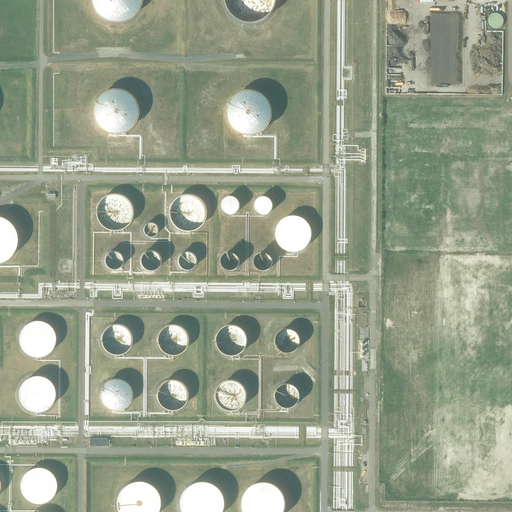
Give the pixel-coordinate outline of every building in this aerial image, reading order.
[(118,24),(120,23),(122,23),(124,22),(125,22),(127,21),(128,21),(129,20),(131,19),(132,18),(133,17),(134,16),(135,15),(137,13),(138,12),(138,11),(139,9),(140,8),(140,7),(141,5),(141,4),(141,3),(141,2),(142,2),(142,0),(141,0),(89,0),(90,1),(90,3),(90,4),(91,5),(91,6),(91,7),(92,9),(93,10),(93,11),(95,13),(95,14),(96,15),(97,16),(99,17),(100,19),(101,19),(102,20),(103,21),(105,21),(106,22),(108,23),(110,23),(112,23),(113,24),(114,24),(116,24),(117,24),(118,24)] [(224,0),(225,1),(225,2),(225,4),(226,5),(226,6),(226,7),(227,8),(227,9),(227,10),(228,11),(229,12),(229,13),(230,15),(231,16),(232,17),(233,18),(235,19),(236,20),(237,21),(239,22),(240,22),(242,23),(243,24),(245,24),(247,24),(248,25),(250,25),(252,25),(253,25),(255,24),(256,24),(258,24),(259,23),(260,23),(262,22),(263,22),(264,21),(266,20),(267,19),(269,18),(269,17),(271,15),(272,14),(272,13),(273,12),(274,11),(275,9),(275,8),(276,7),(276,6),(276,5),(276,4),(277,3),(277,2),(277,1),(277,0),(224,0)] [(503,23),(503,22),(503,21),(502,20),(502,18),(501,17),(500,16),(498,16),(497,15),(496,15),(495,15),(493,15),(492,16),(491,17),(490,18),(489,19),(489,21),(488,22),(489,24),(489,25),(490,26),(490,27),(492,28),(493,29),(494,29),(495,29),(497,29),(498,29),(500,28),(501,27),(502,26),(502,25),(503,23)] [(134,127),(135,126),(135,124),(136,123),(136,122),(137,121),(137,120),(138,119),(138,118),(138,116),(138,115),(138,113),(138,112),(138,111),(138,110),(138,109),(137,108),(137,106),(137,105),(136,104),(136,103),(135,102),(134,101),(134,100),(133,99),(132,98),(131,97),(130,97),(129,95),(128,95),(127,94),(126,94),(125,93),(124,93),(123,92),(121,92),(120,91),(118,91),(117,91),(116,91),(115,91),(114,91),(112,91),(111,92),(110,92),(108,92),(107,93),(106,93),(105,94),(104,94),(103,95),(102,96),(101,97),(100,98),(99,99),(98,100),(97,101),(96,102),(96,103),(95,104),(95,105),(95,106),(94,107),(94,108),(94,109),(93,110),(93,112),(93,113),(93,115),(93,116),(94,118),(94,119),(94,120),(94,121),(95,122),(95,123),(96,124),(96,125),(97,127),(98,128),(99,129),(100,130),(102,131),(103,132),(105,133),(106,134),(108,135),(110,135),(111,136),(113,136),(114,136),(115,136),(117,136),(119,136),(121,136),(123,135),(124,134),(125,134),(126,133),(128,132),(129,131),(130,131),(131,130),(132,129),(133,128),(134,127)] [(273,112),(273,110),(273,109),(273,108),(273,107),(272,106),(272,105),(271,104),(270,102),(270,101),(269,100),(268,99),(267,98),(266,97),(265,96),(264,95),(263,94),(262,94),(261,93),(259,93),(258,92),(257,92),(255,92),(254,91),(253,91),(251,91),(249,91),(248,91),(247,91),(245,92),(244,92),(242,93),(241,93),(240,94),(239,95),(238,95),(236,97),(235,97),(235,98),(233,100),(232,101),(231,102),(231,104),(230,105),(230,106),(229,107),(229,109),(229,110),(229,112),(229,113),(228,114),(229,115),(229,116),(229,118),(229,119),(229,120),(230,120),(230,122),(230,123),(231,124),(231,125),(232,126),(233,127),(234,128),(234,129),(235,130),(236,130),(237,131),(238,132),(239,133),(240,133),(242,134),(243,135),(244,135),(246,136),(247,136),(249,136),(251,136),(252,136),(253,136),(254,136),(255,136),(257,135),(258,135),(259,134),(261,134),(262,133),(263,132),(264,132),(265,131),(266,130),(267,129),(268,129),(269,128),(269,127),(270,126),(271,125),(271,124),(272,123),(272,121),(272,120),(273,120),(273,119),(273,117),(273,116),(273,115),(273,114),(273,113),(273,112)] [(128,227),(129,225),(130,225),(131,224),(131,223),(132,222),(132,221),(133,220),(133,219),(133,218),(133,217),(134,216),(134,214),(134,213),(134,212),(133,211),(133,210),(133,209),(133,208),(132,207),(132,206),(132,205),(131,204),(130,203),(130,202),(129,201),(128,201),(128,200),(126,199),(125,198),(124,197),(123,196),(122,196),(121,196),(119,195),(118,195),(117,195),(116,195),(115,195),(113,195),(112,195),(111,195),(110,195),(109,196),(108,196),(106,197),(105,197),(104,198),(103,199),(102,200),(101,201),(100,202),(100,203),(99,203),(98,204),(98,206),(97,207),(97,208),(97,209),(96,209),(96,211),(96,212),(96,213),(96,215),(96,216),(96,217),(97,218),(97,219),(97,220),(97,221),(98,222),(99,223),(99,224),(100,225),(101,226),(102,227),(103,228),(104,229),(106,230),(107,231),(108,231),(110,232),(111,232),(113,232),(115,232),(116,232),(117,232),(119,232),(120,232),(122,231),(124,230),(125,229),(126,229),(127,228),(128,227)] [(185,232),(186,233),(188,233),(189,233),(190,232),(191,232),(193,232),(194,231),(195,231),(196,231),(197,230),(198,229),(200,228),(201,227),(202,226),(202,225),(203,225),(204,224),(204,223),(205,221),(205,220),(206,219),(206,218),(206,217),(206,216),(206,215),(206,214),(206,212),(206,211),(206,210),(206,209),(206,208),(205,207),(205,206),(204,205),(204,204),(203,203),(202,202),(202,201),(201,201),(200,199),(199,199),(198,198),(197,198),(196,197),(195,196),(194,196),(193,196),(192,195),(191,195),(189,195),(188,195),(186,195),(185,195),(183,195),(182,196),(181,196),(180,197),(178,197),(177,198),(177,199),(176,199),(174,200),(174,201),(173,202),(172,203),(171,204),(171,205),(170,206),(170,207),(170,208),(170,209),(169,210),(169,211),(169,213),(169,214),(169,215),(169,216),(169,217),(170,219),(170,220),(170,221),(171,222),(171,223),(172,224),(173,225),(174,226),(174,227),(175,228),(176,228),(177,229),(179,230),(180,231),(181,231),(182,232),(183,232),(184,232),(185,232)] [(239,203),(239,202),(238,201),(238,200),(237,199),(236,198),(235,198),(234,198),(234,197),(233,197),(232,197),(231,197),(230,197),(229,197),(228,197),(227,198),(226,198),(225,199),(224,200),(223,201),(223,202),(222,202),(222,203),(222,204),(222,205),(222,206),(222,207),(222,208),(222,209),(223,209),(223,210),(223,211),(224,212),(225,212),(225,213),(226,213),(227,214),(228,214),(229,215),(230,215),(231,215),(232,215),(233,215),(234,214),(235,214),(236,213),(237,212),(238,212),(238,211),(239,210),(239,209),(239,208),(240,207),(240,206),(240,205),(240,204),(239,203)] [(271,211),(272,210),(272,209),(272,208),(273,208),(273,207),(273,206),(273,205),(273,204),(272,203),(272,202),(272,201),(271,200),(270,200),(270,199),(269,199),(268,198),(267,198),(266,197),(265,197),(264,197),(263,197),(262,197),(261,198),(260,198),(259,198),(258,199),(258,200),(257,200),(256,201),(256,202),(255,203),(255,204),(255,205),(255,206),(255,207),(255,208),(255,209),(256,209),(256,210),(256,211),(257,211),(257,212),(258,212),(258,213),(259,214),(260,214),(261,214),(262,215),(263,215),(264,215),(265,215),(266,215),(267,214),(268,214),(269,213),(270,213),(270,212),(271,211)] [(310,227),(310,226),(309,225),(308,224),(307,222),(306,221),(305,220),(304,219),(302,218),(301,218),(299,217),(298,217),(297,216),(295,216),(294,216),(292,216),(290,216),(289,217),(287,217),(286,218),(284,219),(283,219),(282,220),(281,221),(280,223),(279,224),(278,225),(277,226),(277,227),(277,228),(276,229),(276,230),(276,231),(276,232),(276,233),(276,234),(276,235),(276,236),(276,237),(276,238),(276,239),(277,240),(277,241),(277,242),(278,243),(278,244),(279,245),(280,245),(281,247),(282,248),(283,248),(284,249),(285,250),(286,250),(287,251),(288,251),(289,251),(290,252),(291,252),(293,252),(295,252),(296,252),(297,252),(298,251),(299,251),(300,251),(301,250),(302,250),(304,249),(305,248),(306,247),(307,246),(308,245),(309,244),(309,243),(310,242),(310,241),(310,240),(311,240),(311,239),(311,238),(311,237),(312,236),(312,234),(312,233),(312,232),(311,231),(311,230),(311,229),(311,228),(310,227)] [(2,263),(3,262),(4,262),(5,261),(7,260),(8,259),(9,259),(10,258),(11,256),(12,255),(13,254),(14,253),(14,252),(15,251),(15,250),(15,249),(16,248),(16,247),(16,246),(17,245),(17,244),(17,243),(17,242),(17,240),(17,239),(17,238),(17,236),(16,235),(16,233),(16,232),(15,231),(14,229),(14,228),(13,227),(12,226),(11,225),(10,224),(9,222),(8,222),(7,221),(6,221),(5,220),(4,219),(2,219),(1,218),(0,217),(0,263),(2,263)] [(158,231),(158,230),(158,229),(157,229),(157,228),(157,227),(156,226),(156,225),(155,225),(155,224),(154,224),(153,224),(153,223),(152,223),(151,223),(150,223),(149,223),(148,223),(147,224),(146,224),(146,225),(145,225),(145,226),(144,226),(144,227),(144,228),(143,229),(143,230),(143,231),(144,232),(144,233),(145,234),(145,235),(146,236),(147,236),(147,237),(148,237),(149,237),(150,237),(151,237),(152,237),(153,237),(154,236),(155,236),(156,235),(157,234),(157,233),(157,232),(158,231)] [(160,262),(160,261),(160,260),(160,259),(159,258),(159,257),(159,256),(158,256),(158,255),(157,254),(156,253),(155,252),(154,252),(153,252),(152,251),(151,251),(150,251),(149,251),(147,252),(146,252),(145,253),(144,253),(144,254),(143,255),(142,255),(142,256),(141,256),(141,257),(141,258),(140,259),(140,260),(140,261),(140,262),(140,263),(141,264),(141,265),(141,266),(142,267),(143,268),(144,269),(145,270),(147,271),(148,271),(150,271),(152,271),(154,271),(154,270),(155,270),(156,269),(157,268),(158,267),(159,266),(159,265),(160,264),(160,263),(160,262)] [(196,263),(196,262),(196,261),(196,260),(196,259),(196,258),(195,258),(195,256),(194,256),(194,255),(193,254),(192,253),(191,253),(190,252),(189,252),(187,251),(185,251),(184,252),(183,252),(182,253),(181,253),(180,254),(179,255),(178,256),(178,257),(177,258),(177,259),(177,260),(177,261),(177,262),(177,263),(177,264),(178,264),(178,265),(178,266),(179,267),(180,268),(181,269),(182,269),(183,270),(184,270),(185,270),(186,270),(187,270),(188,270),(189,270),(190,270),(191,269),(192,269),(192,268),(193,268),(193,267),(194,267),(194,266),(195,265),(195,264),(196,263)] [(122,263),(123,262),(123,261),(123,260),(122,259),(122,258),(122,257),(121,256),(121,255),(120,254),(119,254),(118,253),(117,253),(116,252),(115,252),(114,252),(113,252),(112,252),(111,252),(110,253),(109,253),(108,254),(107,254),(107,255),(106,256),(106,257),(105,257),(105,258),(105,259),(105,260),(104,261),(105,262),(105,263),(105,264),(105,265),(106,266),(107,267),(108,268),(109,269),(110,269),(111,270),(112,270),(113,270),(114,270),(115,270),(116,270),(117,269),(118,269),(119,268),(120,267),(121,266),(121,265),(122,265),(122,264),(122,263)] [(240,263),(240,262),(240,261),(240,260),(240,259),(240,258),(239,257),(239,256),(238,256),(238,255),(237,254),(236,254),(236,253),(235,253),(234,253),(233,252),(232,252),(231,252),(230,252),(229,252),(228,252),(227,253),(226,254),(225,254),(224,254),(224,255),(223,256),(223,257),(222,258),(222,259),(221,260),(221,261),(221,262),(221,263),(222,264),(222,265),(223,266),(223,267),(224,268),(225,269),(226,269),(227,270),(228,271),(229,271),(230,271),(231,271),(232,271),(233,271),(234,270),(235,270),(236,269),(237,269),(237,268),(238,267),(239,267),(239,266),(240,265),(240,264),(240,263)] [(273,262),(273,261),(273,260),(273,259),(272,258),(272,257),(271,256),(270,256),(270,255),(269,255),(268,254),(267,253),(266,253),(265,253),(264,253),(263,253),(262,253),(261,253),(260,254),(259,254),(258,255),(257,256),(256,257),(255,258),(255,259),(255,260),(255,261),(255,262),(255,263),(255,264),(255,265),(256,266),(256,267),(257,268),(258,268),(258,269),(259,269),(260,270),(261,271),(262,271),(263,271),(264,271),(265,271),(266,271),(267,271),(267,270),(268,270),(269,269),(270,269),(270,268),(271,268),(271,267),(272,266),(272,265),(273,264),(273,263),(273,262)] [(44,356),(45,356),(46,355),(47,354),(48,354),(49,353),(50,352),(51,352),(51,351),(52,350),(52,349),(53,348),(54,347),(54,346),(54,345),(55,344),(55,343),(55,342),(55,340),(55,339),(55,338),(55,337),(55,336),(55,335),(54,334),(54,333),(54,332),(53,331),(53,330),(52,329),(51,328),(50,327),(50,326),(49,326),(48,325),(47,324),(46,324),(45,323),(44,323),(43,322),(42,322),(41,322),(40,322),(39,321),(38,321),(37,321),(35,321),(34,322),(33,322),(32,322),(31,322),(30,323),(28,324),(27,324),(27,325),(26,325),(25,326),(24,327),(23,328),(23,329),(22,329),(22,330),(21,331),(21,332),(20,333),(20,334),(20,335),(19,336),(19,337),(19,339),(19,341),(19,342),(19,343),(20,344),(20,345),(20,346),(21,347),(21,348),(22,349),(23,350),(24,351),(25,353),(26,353),(27,354),(28,355),(29,355),(30,356),(31,356),(32,357),(33,357),(35,357),(36,357),(37,357),(39,357),(40,357),(41,357),(43,357),(44,356)] [(127,329),(127,328),(126,328),(125,327),(124,326),(123,326),(122,325),(121,325),(119,325),(118,324),(117,324),(116,324),(114,324),(113,325),(112,325),(111,325),(110,326),(108,326),(107,327),(106,328),(105,329),(104,330),(103,331),(103,332),(102,333),(102,334),(101,335),(101,336),(101,337),(100,338),(100,339),(100,340),(100,341),(100,342),(101,343),(101,344),(101,345),(101,346),(102,347),(102,348),(103,348),(103,349),(104,350),(104,351),(105,352),(106,353),(107,353),(108,354),(109,354),(110,355),(111,355),(112,355),(113,356),(114,356),(115,356),(117,356),(118,356),(119,356),(120,355),(122,355),(123,355),(124,354),(125,354),(125,353),(126,352),(127,352),(128,351),(129,350),(129,349),(130,348),(130,347),(131,346),(131,345),(131,344),(132,343),(132,342),(132,341),(132,340),(132,339),(132,338),(132,337),(131,336),(131,335),(131,334),(130,333),(129,332),(129,331),(128,330),(127,329)] [(185,350),(186,348),(186,347),(187,346),(187,345),(188,344),(188,343),(188,342),(188,341),(188,340),(188,339),(188,338),(187,337),(187,336),(187,335),(186,334),(186,333),(186,332),(185,332),(185,331),(184,330),(183,329),(182,328),(181,327),(180,327),(179,326),(177,326),(176,325),(175,325),(173,325),(172,325),(170,325),(169,325),(168,325),(167,326),(166,326),(165,327),(164,327),(163,328),(162,329),(161,329),(160,330),(159,331),(159,332),(158,333),(158,334),(157,335),(157,336),(157,337),(156,338),(156,339),(156,340),(156,341),(156,342),(157,343),(157,344),(157,345),(157,346),(158,347),(158,349),(159,350),(160,351),(161,352),(162,353),(163,354),(164,354),(165,355),(167,355),(168,356),(169,356),(171,356),(172,356),(174,356),(175,356),(177,356),(178,355),(179,355),(180,354),(182,353),(183,352),(184,351),(185,350)] [(246,333),(245,332),(245,331),(244,330),(243,329),(242,328),(240,327),(239,326),(238,326),(237,325),(236,325),(234,325),(233,325),(231,325),(230,325),(229,325),(228,325),(227,326),(225,326),(224,327),(223,328),(222,329),(221,330),(220,331),(219,331),(219,332),(219,333),(218,333),(218,334),(217,335),(217,336),(217,337),(217,338),(217,339),(216,340),(216,341),(217,342),(217,343),(217,344),(217,345),(217,346),(218,347),(218,348),(219,349),(220,350),(220,351),(221,352),(222,352),(223,353),(224,354),(225,355),(226,355),(227,355),(228,356),(229,356),(230,356),(232,356),(233,356),(234,356),(235,356),(236,356),(237,355),(238,355),(239,355),(240,354),(242,353),(243,352),(244,351),(245,350),(245,349),(246,348),(247,347),(247,346),(247,345),(248,344),(248,343),(248,342),(248,341),(248,340),(248,339),(248,338),(248,337),(247,336),(247,335),(247,334),(246,333)] [(298,332),(297,331),(296,331),(296,330),(295,330),(294,329),(293,329),(292,328),(291,328),(290,328),(289,328),(287,328),(286,328),(285,329),(284,329),(283,329),(282,330),(281,331),(280,331),(279,332),(278,334),(277,334),(277,335),(276,336),(276,337),(276,338),(276,339),(275,340),(275,341),(275,342),(275,343),(276,344),(276,345),(276,346),(277,347),(277,348),(278,349),(279,350),(280,351),(281,352),(282,352),(282,353),(284,353),(285,354),(287,354),(288,354),(289,354),(290,354),(291,354),(292,354),(293,353),(294,353),(296,352),(297,351),(298,350),(299,349),(300,348),(300,347),(301,346),(301,345),(301,344),(302,343),(302,342),(302,341),(302,340),(301,339),(301,338),(301,337),(301,336),(300,335),(299,334),(299,333),(298,332)] [(460,342),(480,342),(480,339),(475,339),(475,335),(469,335),(469,334),(466,334),(466,335),(463,335),(463,338),(460,338),(460,342)] [(54,390),(54,389),(54,388),(54,387),(53,387),(53,386),(52,385),(52,384),(51,383),(50,382),(49,381),(48,380),(47,379),(46,379),(45,378),(44,378),(43,377),(42,377),(40,377),(39,376),(37,376),(35,376),(33,377),(32,377),(31,377),(30,378),(29,378),(28,379),(27,379),(26,380),(25,381),(24,382),(23,383),(22,384),(21,385),(21,386),(20,388),(19,389),(19,391),(19,392),(19,394),(19,395),(19,396),(19,397),(19,398),(19,399),(20,400),(20,401),(20,402),(21,402),(21,403),(22,404),(22,405),(23,406),(24,407),(25,408),(26,409),(27,409),(27,410),(28,410),(29,411),(30,411),(31,412),(33,412),(34,412),(35,412),(36,412),(38,412),(39,412),(40,412),(41,412),(42,412),(44,411),(45,411),(46,410),(47,409),(48,409),(49,408),(50,407),(51,406),(52,405),(52,404),(53,403),(53,402),(54,401),(54,400),(54,399),(55,398),(55,397),(55,396),(55,395),(55,394),(55,393),(55,392),(55,391),(54,390)] [(100,393),(100,395),(100,397),(100,399),(100,400),(101,402),(102,403),(103,405),(104,406),(106,407),(107,408),(109,409),(110,410),(112,410),(114,411),(115,411),(117,411),(119,410),(121,410),(122,409),(124,408),(125,407),(127,406),(128,405),(129,403),(130,402),(130,401),(130,400),(131,398),(131,397),(131,395),(131,393),(131,391),(130,390),(130,388),(129,387),(128,385),(126,384),(125,383),(124,382),(122,381),(120,380),(119,380),(117,379),(115,379),(113,379),(112,380),(110,380),(108,381),(107,382),(105,383),(104,384),(103,385),(102,387),(101,388),(100,390),(100,392),(100,393)] [(247,392),(247,391),(247,390),(246,389),(246,387),(245,386),(244,385),(243,384),(242,383),(241,382),(240,381),(238,381),(237,380),(235,380),(234,380),(233,379),(231,379),(230,380),(228,380),(227,380),(225,381),(224,382),(223,382),(222,383),(221,384),(220,385),(219,386),(218,388),(218,389),(217,389),(217,390),(217,391),(216,392),(216,393),(216,394),(216,395),(216,396),(216,397),(216,398),(217,399),(217,400),(217,401),(218,402),(218,403),(219,404),(220,405),(221,406),(222,407),(223,408),(224,409),(225,409),(226,410),(227,410),(228,411),(229,411),(231,411),(232,411),(233,411),(234,411),(235,411),(236,411),(237,410),(238,410),(239,409),(240,409),(242,408),(242,407),(243,407),(244,406),(244,405),(245,404),(246,403),(246,402),(247,401),(247,400),(247,399),(248,398),(248,397),(248,396),(248,394),(248,393),(247,392)] [(186,403),(186,402),(186,401),(187,400),(187,399),(187,398),(187,397),(187,396),(187,395),(187,394),(187,393),(187,392),(187,391),(186,390),(186,389),(185,388),(185,387),(184,386),(183,385),(182,384),(182,383),(180,383),(180,382),(179,381),(177,381),(176,381),(175,380),(174,380),(173,380),(172,380),(171,380),(170,380),(168,380),(167,380),(166,381),(165,381),(164,382),(163,383),(162,383),(161,384),(160,385),(159,386),(159,387),(158,388),(157,389),(157,390),(157,391),(156,392),(156,393),(156,394),(156,395),(156,396),(156,397),(156,398),(156,399),(156,400),(157,401),(157,402),(158,404),(159,404),(159,406),(160,406),(161,407),(162,408),(164,409),(165,410),(166,410),(167,411),(168,411),(170,411),(171,411),(173,411),(174,411),(175,411),(177,410),(178,410),(179,409),(180,409),(182,408),(183,407),(183,406),(184,405),(185,404),(186,403)] [(297,386),(296,385),(295,385),(294,384),(293,384),(292,384),(291,383),(290,383),(289,383),(288,383),(287,383),(286,383),(285,383),(284,384),(283,384),(282,385),(281,386),(280,386),(279,387),(278,388),(277,390),(276,391),(276,392),(276,393),(276,394),(275,395),(275,396),(275,397),(275,398),(276,399),(276,400),(276,401),(277,402),(277,403),(278,403),(278,404),(278,405),(279,405),(280,406),(281,407),(282,408),(283,408),(284,409),(285,409),(286,409),(287,409),(288,409),(289,409),(290,409),(291,409),(292,409),(293,408),(295,408),(295,407),(296,407),(297,406),(298,406),(298,405),(299,404),(300,403),(300,402),(301,401),(301,400),(301,399),(301,398),(302,398),(302,397),(302,396),(302,395),(301,394),(301,393),(301,392),(301,391),(300,391),(300,390),(300,389),(299,389),(299,388),(298,387),(297,387),(297,386)] [(107,447),(107,439),(89,438),(89,446),(107,447)] [(55,494),(55,493),(55,492),(56,491),(56,490),(56,489),(56,488),(56,487),(56,486),(56,485),(56,483),(56,482),(56,481),(55,480),(55,479),(54,478),(54,477),(53,476),(52,475),(51,473),(50,473),(50,472),(49,471),(48,471),(47,470),(46,470),(45,469),(44,469),(43,468),(41,468),(40,468),(39,468),(38,468),(37,468),(35,468),(33,468),(32,469),(31,469),(30,470),(29,470),(29,471),(28,471),(27,472),(26,473),(25,474),(24,474),(24,475),(23,476),(23,477),(22,478),(22,479),(21,479),(21,480),(21,481),(20,482),(20,483),(20,484),(20,486),(20,487),(20,488),(20,489),(21,491),(21,492),(22,493),(22,494),(22,495),(23,495),(23,496),(24,497),(25,498),(26,499),(26,500),(27,500),(28,501),(30,502),(31,503),(32,503),(33,503),(34,504),(36,504),(37,504),(39,504),(40,504),(42,504),(44,503),(45,503),(47,502),(48,501),(49,500),(50,499),(51,498),(52,498),(52,497),(53,497),(53,496),(54,495),(54,494),(55,494)] [(159,504),(159,503),(159,502),(159,500),(159,499),(158,498),(158,496),(157,495),(157,494),(157,493),(156,492),(155,491),(155,490),(154,489),(153,488),(151,487),(150,486),(148,485),(147,484),(146,484),(145,483),(144,483),(143,483),(141,482),(140,482),(139,482),(138,482),(137,482),(136,482),(134,482),(133,483),(132,483),(131,483),(129,484),(128,484),(127,485),(126,486),(125,486),(124,487),(123,488),(122,490),(121,491),(120,492),(120,493),(119,493),(119,494),(118,495),(118,496),(118,497),(117,498),(117,499),(117,500),(117,501),(117,502),(117,503),(117,504),(117,505),(117,507),(117,508),(117,509),(118,510),(118,511),(157,511),(158,511),(158,510),(158,509),(159,508),(159,507),(159,506),(159,505),(159,504)] [(187,488),(185,489),(185,490),(184,491),(183,491),(183,492),(182,493),(181,495),(181,496),(180,497),(180,498),(180,500),(180,501),(179,502),(179,503),(179,504),(179,505),(180,506),(180,507),(180,508),(180,509),(181,510),(181,511),(220,511),(221,511),(221,510),(222,509),(222,508),(222,507),(222,506),(222,505),(222,504),(222,503),(222,502),(222,501),(222,500),(222,499),(222,498),(221,498),(221,497),(221,496),(220,495),(220,494),(219,493),(218,491),(217,490),(216,489),(215,487),(214,486),(212,485),(211,485),(209,484),(207,483),(206,483),(204,482),(202,482),(200,482),(199,482),(198,482),(196,483),(194,483),(193,484),(191,485),(190,485),(189,486),(188,486),(187,487),(187,488)] [(281,491),(280,490),(279,489),(278,488),(276,486),(275,486),(273,485),(271,484),(270,483),(269,483),(268,483),(266,483),(265,483),(263,483),(262,483),(261,483),(259,483),(258,483),(256,484),(254,485),(253,486),(251,487),(250,487),(249,488),(248,490),(247,491),(246,492),(245,493),(245,494),(244,495),(244,496),(243,497),(243,498),(243,499),(243,500),(243,501),(242,502),(242,503),(242,504),(242,505),(242,506),(243,507),(243,509),(243,510),(244,511),(243,511),(283,511),(284,511),(285,510),(285,508),(285,507),(285,505),(285,504),(285,503),(285,502),(285,501),(285,500),(285,499),(284,498),(284,497),(284,496),(283,495),(283,494),(282,493),(281,492),(281,491)]
